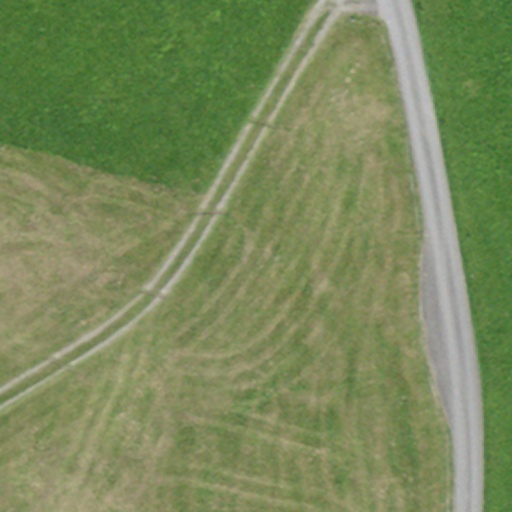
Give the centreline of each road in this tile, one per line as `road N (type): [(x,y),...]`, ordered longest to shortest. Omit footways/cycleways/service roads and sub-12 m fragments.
road 1 (track): [(0,397),(152,298),(360,0)]
road 2 (unclassified): [(507,511),(509,476),(430,0)]
